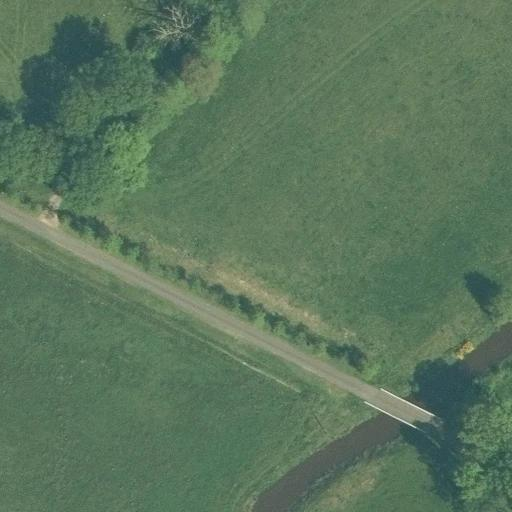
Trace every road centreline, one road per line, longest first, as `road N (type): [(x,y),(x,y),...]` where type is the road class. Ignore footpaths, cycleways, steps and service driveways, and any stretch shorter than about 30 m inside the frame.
road 1 (unclassified): [(511,491),(484,460),(428,422),(0,207)]
road 2 (track): [(36,226),(210,0)]
